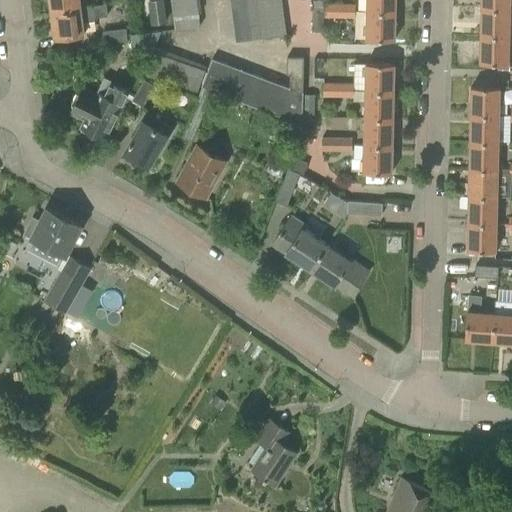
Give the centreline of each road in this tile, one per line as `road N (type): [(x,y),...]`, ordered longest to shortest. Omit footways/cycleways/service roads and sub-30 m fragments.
road 1 (residential): [(427,406),(391,393),(159,232),(37,169),(13,126)]
road 2 (residential): [(427,406),(437,0)]
road 3 (residential): [(13,126),(22,94),(10,0)]
